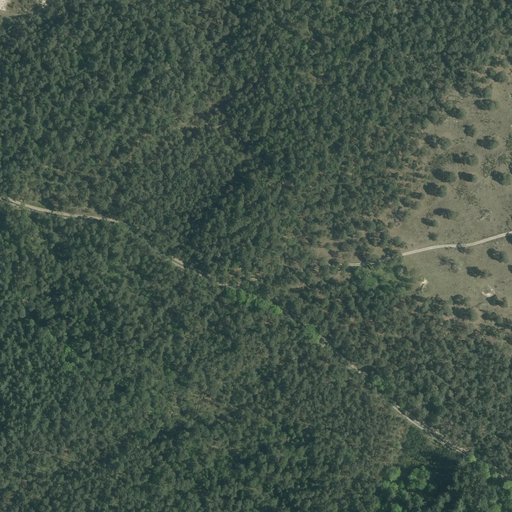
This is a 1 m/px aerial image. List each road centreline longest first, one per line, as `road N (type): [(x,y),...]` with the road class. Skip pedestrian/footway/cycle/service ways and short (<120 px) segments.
road 1 (track): [(232,287),(511,233)]
road 2 (track): [(0,216),(17,248),(34,325),(93,369),(130,433)]
road 3 (track): [(232,287),(124,224),(0,195)]
road 4 (track): [(411,417),(319,335),(232,287)]
